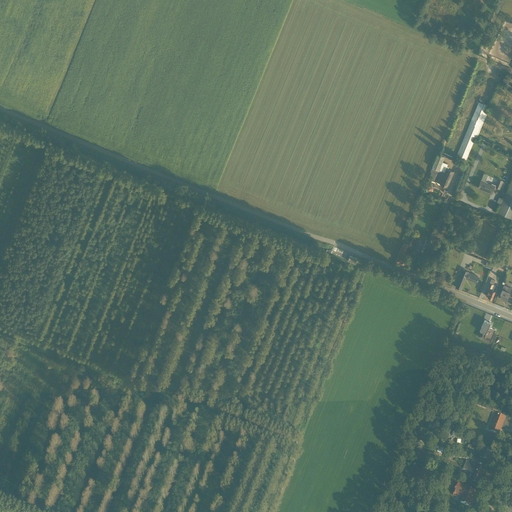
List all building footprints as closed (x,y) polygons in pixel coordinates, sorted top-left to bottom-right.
[(454,159),(464,163),(475,138),(476,138),(487,113),(491,114),(492,112),(488,110),(490,105),(483,103),(478,101),(454,159)] [(439,182),(439,183),(447,187),(454,171),(448,168),(449,167),(447,166),(448,163),(442,161),(444,156),(438,153),(430,171),(431,172),(428,177),(434,180),(438,171),(439,172),(435,181),(439,182)] [(488,174),(483,172),(477,187),(485,190),(485,191),(491,194),(495,185),(487,182),(485,181),(488,174)] [(511,219),(511,216),(511,177),(497,213),(511,219)] [(503,180),(498,178),(495,187),(499,188),(503,180)] [(467,243),(464,253),(470,255),(482,225),(481,224),(483,219),(502,227),(500,232),(497,231),(485,261),(488,262),(504,224),(483,215),(471,245),(467,243)] [(413,251),(419,253),(419,251),(421,251),(423,245),(418,243),(419,241),(420,239),(414,236),(413,238),(411,243),(414,244),(412,248),(414,249),(413,251)] [(395,262),(404,265),(407,259),(403,257),(408,246),(403,243),(395,262)] [(508,267),(511,258),(511,248),(505,264),(502,263),(502,261),(498,259),(497,260),(496,260),(495,261),(508,267)] [(357,259),(350,256),(347,261),(355,264),(357,259)] [(476,283),(479,277),(468,273),(469,272),(463,270),(456,287),(461,289),(465,278),(476,283)] [(495,281),(491,279),(487,290),(488,291),(486,296),(488,297),(492,299),(497,286),(493,285),(495,281)] [(508,287),(504,285),(500,294),(501,295),(500,298),(506,301),(511,289),(508,287)] [(490,323),(484,320),(483,324),(482,324),(479,331),(483,333),(482,336),(492,340),(496,330),(488,327),(490,323)] [(478,404),(477,406),(487,410),(495,414),(488,430),(498,434),(501,429),(500,428),(501,425),(502,426),(505,418),(502,417),(503,414),(478,404)] [(426,420),(421,418),(415,432),(421,434),(426,420)] [(435,425),(427,422),(423,431),(431,435),(435,425)] [(461,435),(453,432),(451,436),(453,436),(452,437),(459,440),(461,435)] [(451,435),(447,434),(443,444),(447,445),(451,435)] [(480,444),(470,440),(469,445),(478,448),(480,444)] [(480,455),(479,457),(488,461),(492,450),(492,449),(484,446),(484,447),(483,447),(481,453),(479,453),(478,455),(480,455)] [(481,478),(484,469),(466,461),(463,470),(469,472),(465,482),(476,487),(478,484),(480,481),(481,481),(482,479),(481,478)] [(423,490),(429,473),(421,470),(420,473),(415,472),(410,486),(423,490)] [(458,484),(455,489),(452,496),(457,498),(457,497),(461,499),(460,503),(470,507),(476,492),(466,488),(466,487),(458,484)] [(397,499),(390,497),(388,503),(395,506),(397,499)]
